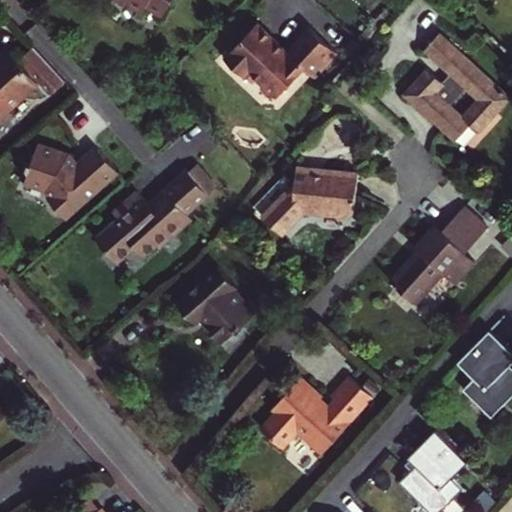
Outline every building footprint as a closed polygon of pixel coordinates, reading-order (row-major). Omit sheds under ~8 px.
[(123,0),(128,3),(130,0),(145,10),(148,6),(152,1),(167,11),(174,0),(123,0)] [(164,17),(167,11),(152,1),(148,6),(164,17)] [(291,52),(290,51),(286,55),(279,47),(282,43),(264,25),(230,59),(249,78),(256,73),(269,86),(267,96),(272,100),(281,99),(310,70),(316,76),(339,52),(315,29),(291,52)] [(424,49),(451,74),(443,82),(428,68),(403,94),(455,141),(470,124),(479,132),(511,97),(441,32),(424,49)] [(290,51),(282,43),(279,47),(286,55),(290,51)] [(0,118),(36,84),(47,96),(64,81),(33,47),(17,61),(6,49),(0,55),(0,118)] [(55,198),(54,203),(60,209),(68,212),(113,172),(95,151),(84,161),(82,165),(73,163),(74,160),(69,155),(38,144),(31,162),(27,161),(20,179),(46,187),(55,198)] [(122,218),(99,237),(118,260),(136,244),(145,254),(159,242),(170,233),(172,235),(184,225),(181,221),(211,196),(209,194),(204,187),(213,180),(199,164),(192,170),(191,169),(160,196),(162,198),(153,205),(150,201),(140,189),(115,210),(122,218)] [(265,216),(282,233),(304,210),(351,214),(352,203),(356,203),(359,172),(298,166),(296,182),(265,216)] [(204,187),(209,194),(218,186),(213,180),(204,187)] [(159,194),(150,201),(153,205),(162,198),(160,196),(159,194)] [(419,250),(391,281),(414,303),(443,272),(454,283),(475,260),(466,252),(487,229),(466,211),(445,234),(437,226),(417,248),(419,250)] [(161,244),(172,235),(170,233),(159,242),(161,244)] [(197,322),(202,317),(205,315),(209,321),(207,323),(223,341),(238,329),(240,331),(243,328),(242,326),(257,312),(236,288),(239,285),(221,265),(179,301),(197,322)] [(506,401),(511,395),(511,366),(510,365),(511,362),(511,349),(491,328),(459,360),(475,376),(463,387),(492,415),(506,401)] [(261,425),(282,444),(296,429),(321,451),(373,394),(350,374),(331,394),(334,397),(329,403),(321,396),(323,394),(300,374),(271,406),(275,409),(261,425)] [(469,460),(437,427),(409,456),(418,465),(401,481),(431,511),(441,511),(464,488),(453,477),(469,460)] [(73,511),(97,511),(101,509),(91,497),(73,511)]
